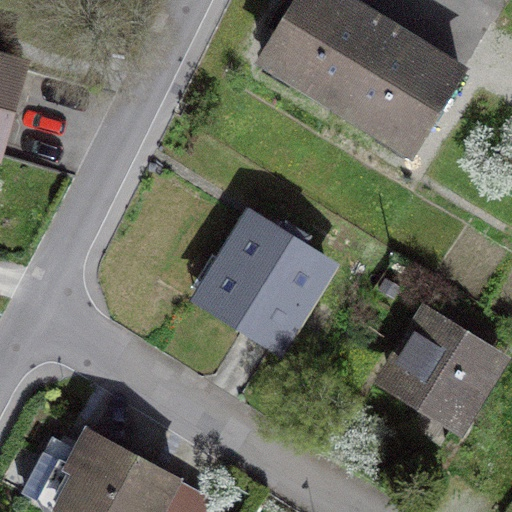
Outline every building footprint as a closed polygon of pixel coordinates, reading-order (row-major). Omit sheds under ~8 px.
[(457,72),(337,0),(289,0),(248,68),(402,161),(457,72)] [(0,131),(19,66),(0,60),(0,131)] [(333,259),(250,209),(197,296),(280,346),(333,259)] [(507,353),(425,303),(381,375),(463,425),(507,353)] [(154,511),(175,471),(90,429),(52,506),(64,511),(154,511)]
